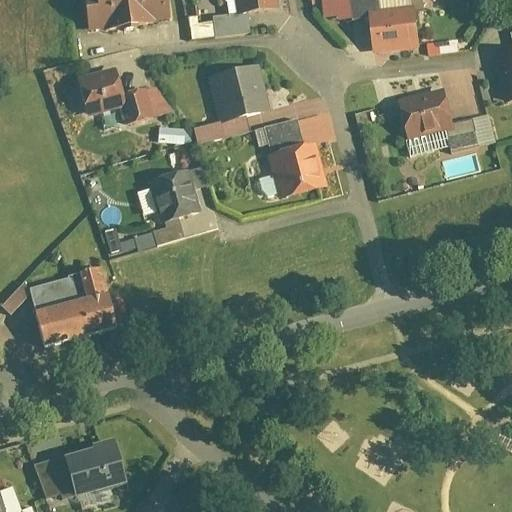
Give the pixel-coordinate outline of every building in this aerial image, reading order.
[(74,0),(78,36),(159,28),(156,0),(74,0)] [(224,0),(227,21),(274,16),(271,0),(224,0)] [(360,13),(365,55),(413,49),(407,7),(360,13)] [(485,57),(496,110),(511,106),(511,34),(500,37),(503,53),(485,57)] [(426,48),(426,58),(458,56),(457,46),(426,48)] [(195,81),(207,130),(262,117),(250,68),(195,81)] [(66,82),(77,123),(112,113),(117,131),(157,120),(148,86),(117,95),(110,70),(66,82)] [(442,92),(392,103),(402,144),(406,161),(444,153),(439,134),(451,131),(442,92)] [(308,148),(258,160),(269,206),(319,194),(308,148)] [(140,187),(152,230),(193,218),(187,197),(199,193),(193,171),(140,187)] [(35,350),(109,331),(90,257),(65,263),(68,277),(19,290),(35,350)] [(112,443),(55,461),(70,508),(128,489),(112,443)]
